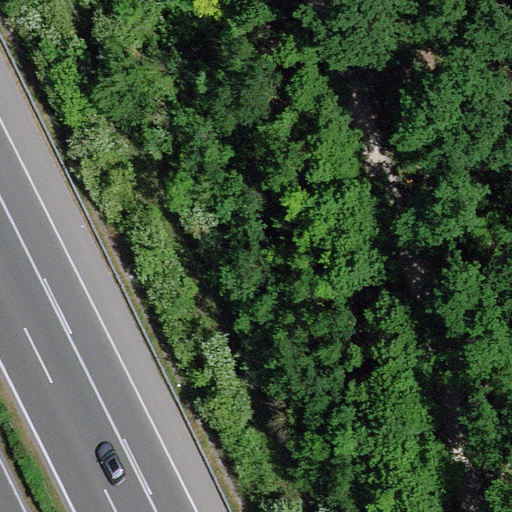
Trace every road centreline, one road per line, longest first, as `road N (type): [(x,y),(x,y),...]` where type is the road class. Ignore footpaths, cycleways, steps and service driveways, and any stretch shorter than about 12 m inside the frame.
road 1 (track): [(325,0),(424,267),(480,511)]
road 2 (motorway): [(118,511),(0,272)]
